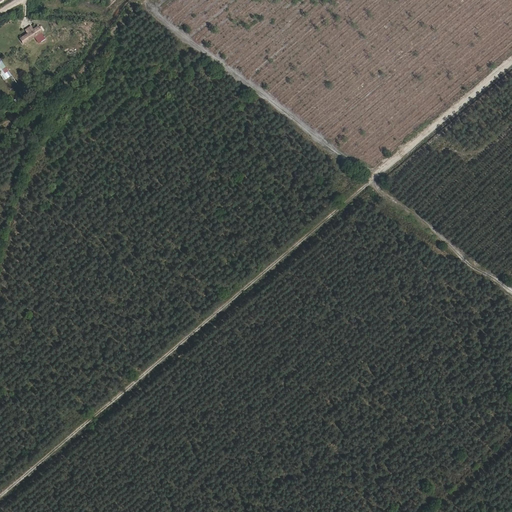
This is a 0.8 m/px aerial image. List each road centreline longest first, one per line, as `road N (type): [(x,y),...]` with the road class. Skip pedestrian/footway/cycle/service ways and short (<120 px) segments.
road 1 (track): [(511,61),(0,496)]
road 2 (track): [(151,0),(163,18),(368,168),(511,290)]
road 3 (track): [(0,271),(31,168),(76,74)]
road 4 (track): [(148,0),(121,18),(72,78),(0,126)]
road 5 (track): [(0,217),(38,100)]
